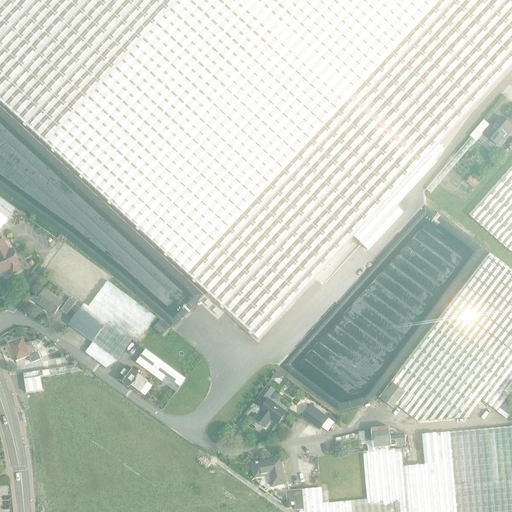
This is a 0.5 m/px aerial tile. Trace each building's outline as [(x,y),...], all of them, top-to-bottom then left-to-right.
[(511,0),(0,0),(0,101),(259,341),(315,279),(354,237),(362,245),(368,250),(402,213),(395,206),(436,162),(430,156),(511,66),(511,0)] [(0,169),(3,166),(18,180),(28,170),(37,178),(52,162),(0,114),(0,169)] [(492,128),(490,126),(483,133),(484,134),(497,145),(502,139),(504,141),(511,131),(511,127),(501,118),(492,128)] [(483,133),(490,126),(484,120),(469,137),(471,138),(426,189),(431,193),(439,185),(441,187),(449,178),(446,176),(475,142),(476,143),(484,134),(483,133)] [(511,166),(469,216),(511,251),(511,166)] [(471,177),(467,182),(474,189),(479,183),(471,177)] [(0,231),(15,211),(0,199),(0,231)] [(9,252),(3,240),(0,241),(0,274),(0,275),(11,270),(13,274),(21,270),(19,266),(21,265),(13,249),(9,252)] [(511,271),(490,255),(393,384),(406,393),(396,405),(417,421),(469,418),(475,409),(481,401),(497,412),(500,407),(511,393),(511,392),(511,271)] [(80,309),(80,310),(104,328),(93,343),(85,353),(104,367),(106,368),(118,361),(132,340),(137,343),(156,317),(108,282),(104,288),(89,308),(84,305),(81,309),(80,309)] [(53,315),(62,304),(45,291),(37,302),(53,315)] [(67,315),(76,303),(70,299),(61,312),(67,315)] [(80,310),(68,325),(72,327),(93,343),(104,328),(80,310)] [(161,319),(154,328),(165,335),(171,326),(161,319)] [(41,360),(38,352),(36,353),(31,342),(24,345),(23,340),(10,345),(17,363),(19,362),(18,361),(30,357),(32,363),(41,360)] [(135,362),(176,393),(186,379),(145,349),(135,362)] [(117,379),(128,387),(129,384),(140,392),(148,381),(127,366),(117,379)] [(280,382),(284,375),(277,371),(273,378),(280,382)] [(40,372),(24,374),(26,393),(43,391),(40,372)] [(393,384),(381,399),(394,409),(396,405),(406,393),(393,384)] [(271,387),(263,397),(268,401),(268,400),(275,390),(271,387)] [(277,425),(286,413),(268,400),(268,401),(259,412),(261,413),(255,420),(265,428),(270,420),(277,425)] [(311,405),(301,417),(320,431),(322,428),(328,419),(329,418),(311,405)] [(328,419),(322,428),(328,433),(334,424),(328,419)] [(232,428),(228,425),(223,431),(227,434),(232,428)] [(304,510),(299,510),(299,511),(511,511),(511,427),(508,428),(483,430),(422,435),(424,456),(425,465),(422,466),(403,467),(402,450),(395,451),(395,450),(368,452),(363,453),(367,500),(342,502),(329,504),(328,492),(322,492),(321,488),(313,489),(302,490),(303,494),(303,496),(304,510)] [(364,431),(359,433),(360,441),(361,441),(361,445),(366,445),(367,447),(368,449),(391,447),(389,432),(389,428),(371,430),(371,431),(364,431)] [(393,431),(389,432),(391,447),(406,445),(405,434),(403,434),(394,435),(393,431)] [(280,458),(258,463),(252,464),(255,478),(270,475),(272,486),(286,484),(280,458)] [(312,478),(313,486),(321,485),(320,478),(312,478)] [(0,490),(4,490),(5,507),(12,507),(11,485),(0,485),(0,490)] [(294,491),(286,491),(287,496),(287,503),(295,503),(296,511),(299,510),(304,510),(303,496),(303,494),(302,490),(300,490),(294,491)]
